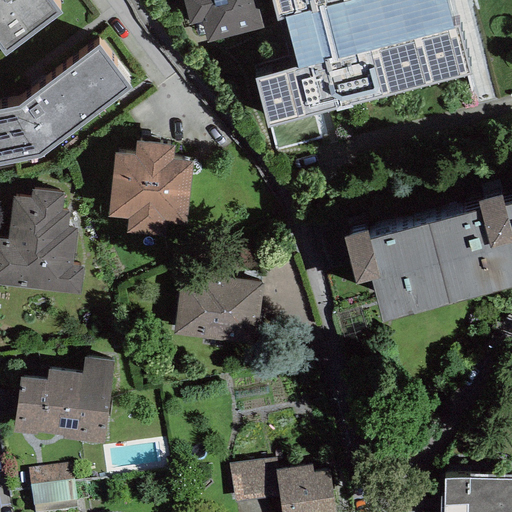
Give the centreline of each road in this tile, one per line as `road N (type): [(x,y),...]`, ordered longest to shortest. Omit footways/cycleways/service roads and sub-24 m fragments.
road 1 (residential): [(140,0),(212,64),(286,173),(355,438),(364,511)]
road 2 (residential): [(408,511),(454,394),(511,315)]
